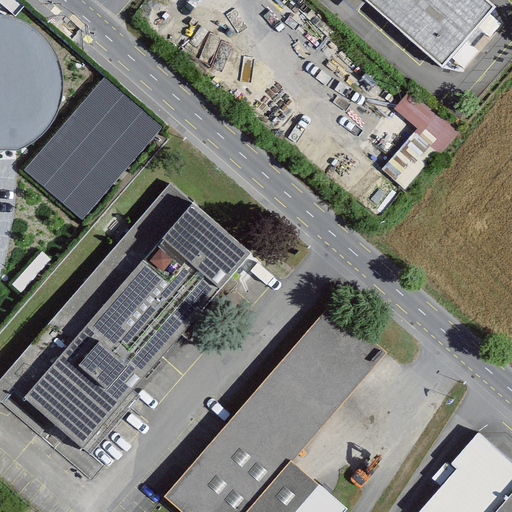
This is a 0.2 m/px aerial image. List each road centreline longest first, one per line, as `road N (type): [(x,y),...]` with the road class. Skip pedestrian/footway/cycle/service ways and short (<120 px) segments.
road 1 (residential): [(511,391),(63,0)]
road 2 (unknown): [(331,0),(434,81),(465,74),(511,22)]
